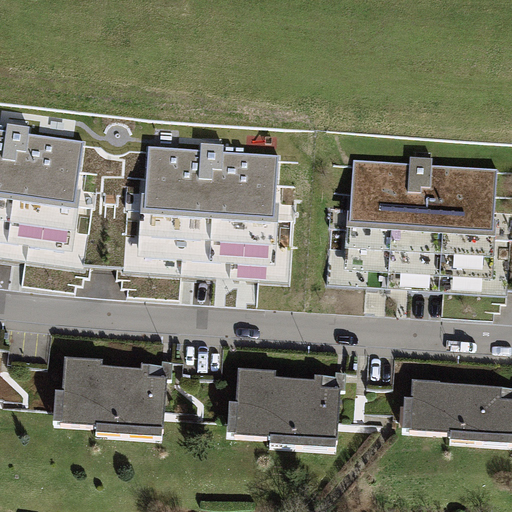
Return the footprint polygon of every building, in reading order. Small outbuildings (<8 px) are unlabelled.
[(6,132),(0,131),(0,258),(26,262),(28,248),(70,254),(86,144),(31,136),(31,131),(7,127),(6,132)] [(200,152),(147,149),(141,241),(277,249),(282,157),(225,154),(226,149),(200,147),(200,152)] [(354,162),(346,287),(490,296),(498,171),(433,167),(433,160),(411,159),(411,165),(354,162)] [(103,366),(63,363),(62,393),(54,393),(52,428),(96,430),(96,437),(163,441),(166,379),(170,380),(171,365),(162,364),(161,367),(142,366),(141,372),(102,370),(103,366)] [(275,375),(237,373),(235,406),(229,406),(227,435),(234,436),(234,438),(270,439),(270,451),(336,454),(339,396),(345,397),(346,379),(334,379),(334,381),(315,380),(315,385),(275,383),(275,375)] [(439,385),(414,383),(413,401),(404,401),(401,435),(449,439),(448,445),(511,450),(511,392),(439,387),(439,385)]
